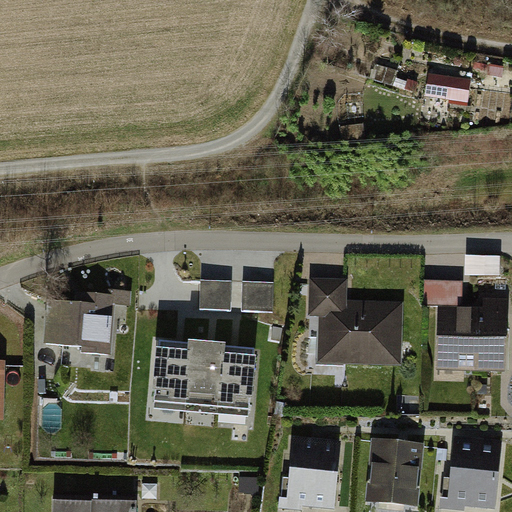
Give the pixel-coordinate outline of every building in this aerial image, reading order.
[(504,68),(491,66),(489,76),(502,78),(504,68)] [(472,80),(430,75),(427,97),(451,101),(450,106),(468,108),(472,80)] [(502,259),(466,258),(465,278),(501,278),(502,259)] [(348,281),(311,281),(310,317),(321,318),(320,366),(403,368),(404,303),(347,302),(348,281)] [(463,283),(425,282),(425,310),(441,310),(440,372),(506,373),(508,301),(463,300),(463,283)] [(272,284),(244,284),(244,312),(272,312),(272,284)] [(232,285),(202,285),(201,310),(232,310),(232,285)] [(78,307),(53,305),(50,345),(86,348),(86,354),(111,356),(115,304),(129,305),(130,295),(113,294),(112,299),(79,296),(78,307)] [(180,344),(163,343),(158,404),(254,412),(259,350),(235,348),(210,346),(180,344)] [(477,440),(456,438),(452,480),(444,479),(441,511),(449,511),(466,511),(466,509),(492,511),(496,511),(504,443),(477,440)] [(315,442),(295,439),(291,480),(283,479),(279,511),(282,511),(303,511),(304,508),(335,511),(342,444),(315,442)] [(401,445),(373,443),(368,504),(419,508),(424,447),(401,445)] [(144,511),(145,500),(57,495),(56,511),(144,511)]
